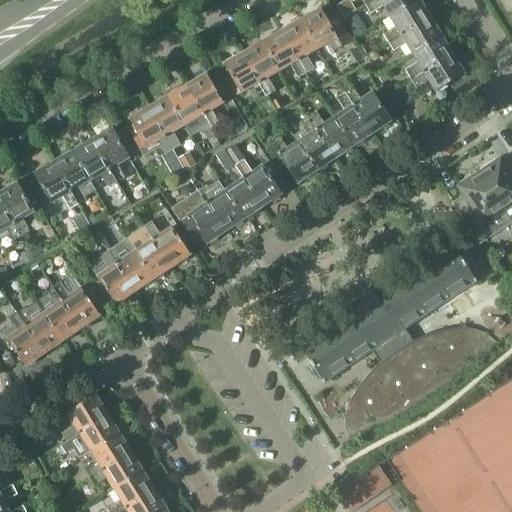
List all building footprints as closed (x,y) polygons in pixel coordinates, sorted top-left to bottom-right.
[(383,6),(390,17),(417,0),(376,0),(366,6),(371,14),(383,6)] [(383,35),(384,36),(389,43),(430,18),(425,10),(426,6),(422,1),(419,0),(418,0),(417,0),(390,17),(396,27),(383,35)] [(337,7),(345,18),(354,12),(347,1),(337,7)] [(302,20),(301,21),(317,49),(329,43),(334,51),(352,41),(347,32),(346,33),(336,15),(327,20),(321,9),(312,14),(309,13),(302,17),(302,20)] [(406,43),(413,54),(441,37),(440,34),(441,31),(437,25),(434,25),(430,18),(389,43),(393,51),(406,43)] [(290,27),(282,31),(306,74),(314,69),(306,56),(317,49),(301,21),(300,21),(297,20),(290,24),(290,27)] [(363,25),(352,32),(355,38),(367,30),(363,25)] [(264,41),(263,42),(279,71),(291,65),(298,78),(306,74),(282,31),(274,36),(272,35),(264,39),(264,41)] [(406,72),(412,81),(453,56),(447,47),(449,43),(445,38),(442,37),(441,37),(413,54),(419,64),(406,72)] [(252,49),(244,53),(268,96),(276,91),(268,78),(279,71),(263,42),(262,43),(258,42),(252,46),(252,49)] [(350,52),(358,66),(364,62),(356,48),(350,52)] [(362,48),(358,50),(364,60),(368,57),(362,48)] [(268,96),(244,53),(236,58),(233,57),(226,61),(226,64),(224,65),(240,93),(252,87),(260,100),(268,96)] [(453,56),(412,81),(417,88),(429,81),(436,92),(439,90),(442,90),(446,88),(447,85),(464,74),(463,72),(464,69),(460,63),(457,62),(453,56)] [(385,73),(377,77),(382,85),(389,80),(385,73)] [(195,81),(187,86),(211,128),(219,124),(211,110),(223,103),(207,75),(205,76),(202,75),(195,79),(195,81)] [(337,83),(344,94),(345,94),(371,134),(379,129),(382,130),(388,126),(388,123),(390,122),(371,94),(361,101),(353,89),(354,88),(347,77),(337,83)] [(169,96),(168,97),(185,126),(196,119),(204,132),(211,128),(187,86),(179,91),(176,90),(169,93),(169,96)] [(400,87),(389,94),(398,109),(410,102),(400,87)] [(345,112),(334,119),(353,147),(355,145),(358,146),(363,143),(363,140),(371,134),(345,94),(344,94),(337,99),(345,112)] [(156,104),(149,108),(173,150),(181,145),(173,132),(185,126),(168,97),(167,98),(163,97),(157,101),(156,104)] [(278,98),(271,103),(275,111),(283,107),(278,98)] [(173,150),(149,108),(141,113),(138,112),(131,116),(131,118),(129,119),(133,127),(128,130),(139,149),(144,157),(161,147),(165,154),(173,150)] [(316,113),(308,118),(335,159),(343,153),(346,154),(351,151),(351,148),(353,147),(334,119),(325,125),(316,113)] [(308,136),(298,143),(316,171),(318,170),(321,171),(327,166),(327,164),(335,159),(308,118),(300,124),(308,136)] [(215,135),(212,128),(204,133),(207,139),(208,139),(215,135)] [(101,136),(93,141),(117,183),(118,182),(129,204),(133,202),(127,190),(131,188),(125,177),(124,178),(117,166),(128,159),(112,130),(110,131),(107,129),(101,133),(101,136)] [(139,149),(128,130),(119,135),(130,154),(139,149)] [(316,171),(298,143),(288,150),(279,137),(271,143),(298,183),(306,178),(309,179),(314,175),(314,172),(316,171)] [(74,151),(73,152),(90,181),(91,181),(100,175),(108,188),(117,183),(93,141),(85,146),(81,144),(74,148),(74,151)] [(236,166),(235,167),(262,207),(270,202),(273,203),(279,199),(279,196),(281,194),(276,188),(283,183),(269,163),(252,174),(244,162),(246,160),(236,145),(226,152),(231,159),(236,166)] [(62,158),(54,163),(78,205),(86,200),(85,198),(97,192),(91,181),(90,181),(73,152),(72,153),(68,151),(63,155),(62,158)] [(226,151),(217,157),(221,165),(231,159),(226,152),(226,151)] [(179,159),(186,172),(197,165),(190,152),(179,159)] [(165,158),(172,171),(181,165),(174,153),(165,158)] [(482,172),(479,174),(511,222),(511,221),(511,172),(510,174),(500,160),(496,163),(494,161),(481,170),(482,172)] [(78,205),(54,163),(46,167),(43,166),(37,169),(36,173),(34,174),(51,203),(62,197),(69,210),(78,205)] [(235,185),(225,191),(244,219),(246,218),(248,219),(254,216),(254,212),(262,207),(235,167),(227,172),(235,185)] [(511,222),(479,174),(477,176),(475,174),(462,183),(463,185),(459,188),(474,210),(462,217),(480,243),(511,222)] [(5,191),(0,193),(0,198),(22,237),(30,232),(22,219),(33,213),(33,212),(39,209),(27,187),(21,191),(17,184),(15,185),(12,184),(5,188),(5,191)] [(207,186),(199,191),(225,231),(233,226),(236,227),(242,223),(243,220),(244,219),(225,191),(215,198),(207,186)] [(225,231),(199,191),(191,196),(199,209),(189,216),(180,222),(194,243),(203,237),(207,244),(209,243),(211,244),(218,240),(218,237),(225,231)] [(0,240),(9,235),(13,242),(22,237),(0,198),(0,240)] [(93,215),(85,219),(90,226),(97,222),(93,215)] [(151,223),(144,228),(171,268),(179,262),(181,263),(188,259),(188,256),(189,255),(182,244),(186,240),(176,225),(171,228),(160,236),(151,223)] [(96,227),(93,229),(101,240),(108,252),(111,250),(96,227)] [(145,245),(135,252),(153,280),(155,279),(157,280),(163,276),(163,273),(171,268),(144,228),(137,233),(145,245)] [(93,229),(84,234),(92,246),(101,240),(93,229)] [(298,342),(287,350),(289,353),(296,364),(307,356),(324,382),(371,352),(372,353),(379,364),(378,365),(376,368),(374,370),(370,374),(366,377),(363,381),(361,383),(360,385),(356,391),(353,396),(351,402),(349,408),(347,415),(346,421),(346,427),(347,432),(348,437),(349,442),(349,448),(348,453),(365,444),(380,436),(413,420),(437,404),(452,393),(466,382),(480,370),(506,347),(499,344),(492,340),(489,337),(485,335),(481,333),(477,331),(473,330),(469,329),(465,329),(454,330),(443,332),(433,335),(423,338),(413,343),(404,330),(476,282),(458,256),(468,249),(467,247),(459,235),(449,242),(445,242),(441,244),(441,248),(378,289),(374,283),(374,279),(374,278),(372,279),(373,284),(365,289),(361,286),(359,288),(361,288),(363,290),(367,297),(307,337),(302,336),(298,339),(298,342)] [(41,246),(31,252),(36,259),(45,254),(41,246)] [(111,250),(108,252),(135,292),(143,287),(146,287),(151,284),(152,281),(153,280),(135,252),(124,260),(115,247),(111,250)] [(30,250),(21,255),(26,264),(36,259),(31,252),(30,250)] [(135,292),(108,252),(100,257),(108,270),(98,277),(116,304),(117,303),(120,304),(127,300),(127,297),(135,292)] [(37,264),(30,268),(35,276),(42,271),(37,264)] [(0,271),(0,281),(10,276),(5,269),(0,271)] [(59,283),(53,288),(80,328),(87,323),(91,325),(97,320),(97,317),(99,316),(95,309),(103,304),(92,289),(84,294),(80,288),(68,296),(59,283)] [(46,296),(36,303),(62,341),(63,340),(66,341),(73,337),(73,334),(80,328),(53,288),(45,294),(46,296)] [(23,309),(16,313),(44,353),(51,348),(55,349),(61,345),(61,342),(62,341),(36,303),(25,311),(23,309)] [(44,353),(16,313),(9,319),(14,326),(2,333),(25,366),(27,365),(30,366),(37,361),(37,358),(44,353)] [(62,434),(66,442),(108,416),(102,407),(103,403),(100,398),(96,397),(95,394),(69,415),(75,426),(62,434)] [(92,452),(120,435),(118,432),(119,429),(116,424),(113,423),(108,416),(66,442),(67,443),(62,446),(67,454),(74,450),(80,459),(91,452),(92,452)] [(85,472),(90,479),(131,454),(126,445),(127,442),(124,437),(121,436),(120,435),(92,452),(99,463),(85,472)] [(108,479),(115,490),(143,472),(142,470),(143,467),(140,462),(136,461),(131,454),(90,479),(95,487),(108,479)] [(108,508),(110,511),(120,511),(155,491),(150,483),(150,480),(147,475),(144,474),(143,472),(115,490),(122,500),(108,508)] [(0,511),(8,511),(3,502),(17,495),(13,486),(0,492),(0,511)] [(162,511),(166,510),(165,508),(166,505),(163,499),(159,499),(155,491),(120,511),(162,511)]
